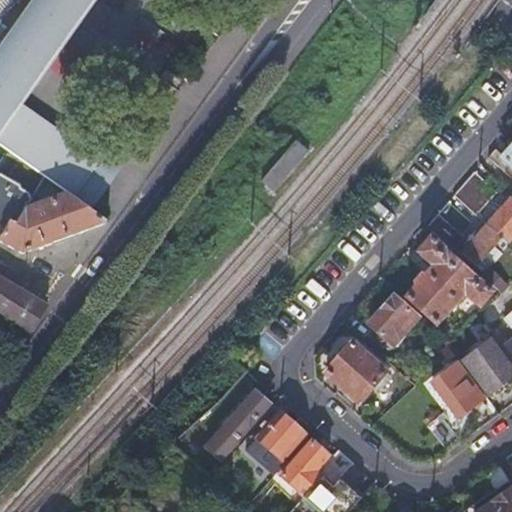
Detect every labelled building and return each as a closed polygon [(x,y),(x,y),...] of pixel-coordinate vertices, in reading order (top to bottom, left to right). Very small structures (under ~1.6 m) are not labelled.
[(68,193),(90,209),(135,149),(115,136),(98,158),(19,100),(92,0),(15,0),(0,13),(0,145),(5,149),(37,171),(68,193)] [(295,146),(261,188),(273,198),(308,156),(295,146)] [(37,171),(5,149),(0,157),(0,224),(5,227),(8,220),(37,171)] [(497,149),(490,156),(511,176),(511,151),(507,157),(497,149)] [(474,174),(455,196),(477,216),(497,194),(474,174)] [(8,220),(5,227),(0,234),(0,242),(23,254),(61,239),(104,223),(107,220),(90,209),(68,193),(26,208),(16,225),(8,220)] [(489,226),(508,243),(511,237),(511,200),(511,201),(489,226)] [(440,213),(427,228),(453,251),(465,236),(440,213)] [(464,254),(486,275),(493,267),(511,246),(508,243),(489,226),(464,254)] [(413,289),(406,297),(436,323),(463,293),(478,306),(489,293),(466,271),(463,275),(452,264),(455,261),(430,239),(417,254),(432,267),(424,276),(422,274),(411,286),(413,289)] [(486,275),(484,278),(498,290),(506,282),(493,267),(486,275)] [(49,305),(0,274),(0,312),(32,331),(49,305)] [(392,296),(367,324),(392,346),(416,318),(392,296)] [(511,307),(501,316),(511,329),(511,333),(503,341),(511,352),(511,307)] [(511,372),(487,340),(463,359),(488,392),(511,373),(511,372)] [(352,345),(326,375),(358,404),(384,374),(352,345)] [(454,365),(430,384),(456,416),(459,413),(461,416),(470,409),(468,406),(480,397),(454,365)] [(199,446),(220,465),(239,443),(234,437),(265,401),(252,390),(240,404),(234,399),(221,414),(226,419),(218,428),(216,427),(199,446)] [(258,465),(272,477),(307,438),(278,412),(255,438),(271,452),(258,465)] [(425,425),(449,451),(464,440),(439,413),(425,425)] [(294,490),(303,498),(321,477),(330,485),(337,477),(351,461),(337,448),(330,457),(310,439),(280,473),(296,488),(294,490)] [(511,511),(511,487),(497,466),(455,498),(458,502),(448,508),(446,511),(511,511)] [(321,477),(303,498),(319,511),(347,511),(360,498),(337,477),(330,485),(321,477)] [(418,511),(419,501),(412,500),(411,511),(399,511),(398,511),(418,511)]
